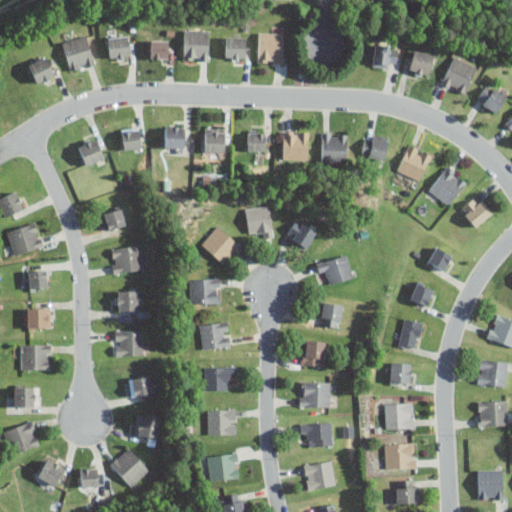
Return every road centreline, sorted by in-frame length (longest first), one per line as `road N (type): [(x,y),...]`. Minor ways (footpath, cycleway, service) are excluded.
road 1 (residential): [(511,188),(492,161),(437,120),(378,102),(120,94),(57,116),(0,153)]
road 2 (residential): [(32,134),(76,245),(85,413)]
road 3 (residential): [(450,511),(446,369),(476,288),(511,242)]
road 4 (residential): [(282,511),(269,417),(270,289)]
